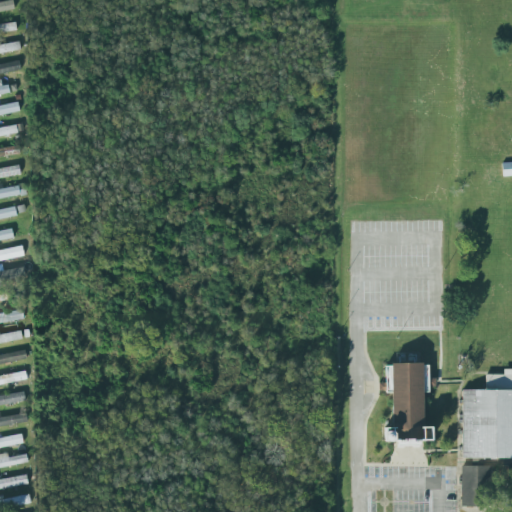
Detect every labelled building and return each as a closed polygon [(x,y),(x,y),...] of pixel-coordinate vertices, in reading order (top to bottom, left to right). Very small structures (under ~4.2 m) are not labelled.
[(0,13),(14,12),(13,2),(0,3),(0,13)] [(0,33),(16,31),(15,23),(0,24),(0,33)] [(0,54),(21,50),(19,41),(0,45),(0,54)] [(0,64),(0,74),(21,70),(19,61),(0,64)] [(0,80),(0,94),(15,93),(14,86),(2,88),(1,80),(0,80)] [(0,115),(19,111),(17,102),(0,105),(0,115)] [(0,136),(23,131),(21,123),(0,126),(0,136)] [(0,157),(20,153),(18,145),(0,148),(0,157)] [(511,161),(502,162),(502,176),(511,175),(511,161)] [(0,178),(20,177),(19,168),(0,169),(0,178)] [(0,187),(17,184),(19,194),(0,197),(0,187)] [(0,209),(0,219),(16,216),(14,206),(0,209)] [(0,231),(0,241),(13,240),(12,230),(0,231)] [(0,283),(24,282),(24,270),(0,271),(0,283)] [(0,323),(23,321),(22,312),(0,314),(0,323)] [(0,333),(21,329),(23,339),(0,343),(0,333)] [(0,353),(0,363),(27,357),(25,348),(0,353)] [(383,441),(431,441),(431,427),(423,427),(423,393),(428,392),(428,364),(385,364),(385,389),(392,389),(392,428),(383,428),(383,441)] [(462,390),(462,458),(511,458),(511,369),(503,370),(503,375),(486,375),(485,390),(462,390)] [(0,384),(26,382),(25,374),(0,376),(0,384)] [(0,406),(25,401),(23,391),(0,396),(0,406)] [(0,416),(26,412),(27,421),(0,425),(0,416)] [(0,447),(23,443),(21,434),(0,438),(0,447)] [(0,467),(27,465),(26,455),(7,457),(7,454),(0,454),(0,467)] [(489,508),(490,467),(461,466),(460,507),(489,508)] [(0,479),(0,488),(27,486),(27,477),(0,479)] [(4,497),(0,497),(0,509),(30,503),(28,494),(4,499),(4,497)]
